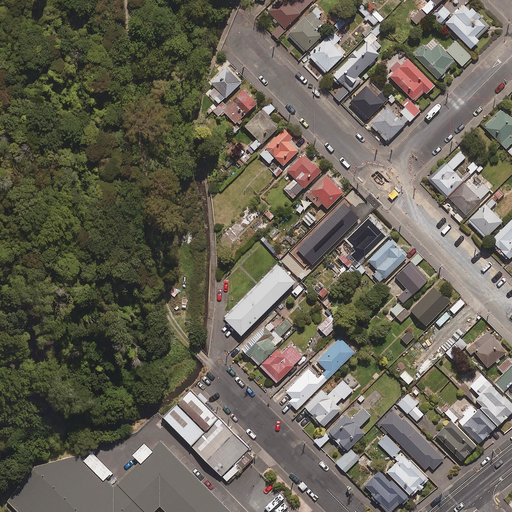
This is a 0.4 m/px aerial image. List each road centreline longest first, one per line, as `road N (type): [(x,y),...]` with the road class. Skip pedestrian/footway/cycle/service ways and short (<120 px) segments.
road 1 (residential): [(233,31),(384,183)]
road 2 (residential): [(349,511),(215,378)]
road 3 (residential): [(384,183),(511,56)]
road 4 (residential): [(384,183),(511,305)]
